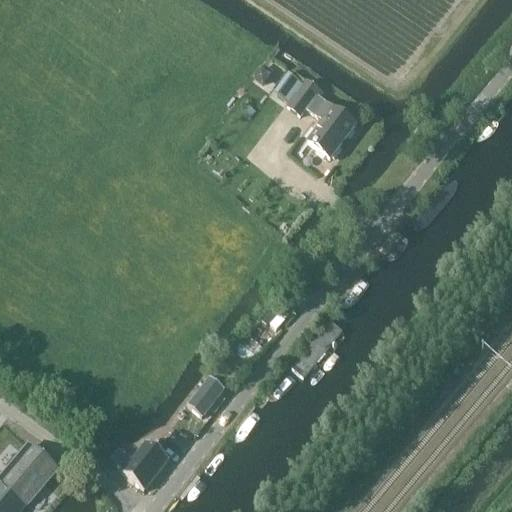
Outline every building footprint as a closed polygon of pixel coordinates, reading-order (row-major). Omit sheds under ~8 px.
[(262,90),(271,78),(270,77),(272,74),(264,67),(261,71),(259,69),(250,81),(262,90)] [(287,76),(273,95),(286,104),(300,85),(287,76)] [(305,82),(285,110),(298,120),(319,93),(305,82)] [(313,119),(321,124),(305,145),(329,163),(355,128),(323,105),(313,119)] [(302,393),(346,340),(323,322),(281,375),(302,393)] [(0,469),(1,470),(20,446),(1,430),(0,430),(0,469)] [(145,445),(120,477),(143,494),(168,462),(145,445)] [(27,448),(0,480),(0,511),(22,511),(57,472),(27,448)]
